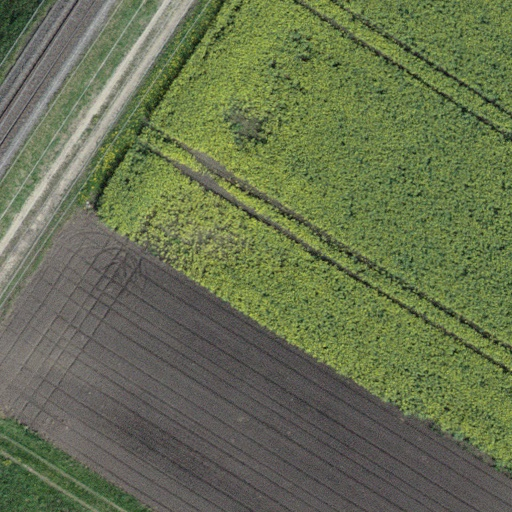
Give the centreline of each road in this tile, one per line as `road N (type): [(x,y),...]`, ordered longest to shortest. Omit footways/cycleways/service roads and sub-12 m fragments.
road 1 (track): [(177,0),(0,266)]
road 2 (track): [(114,511),(0,439)]
